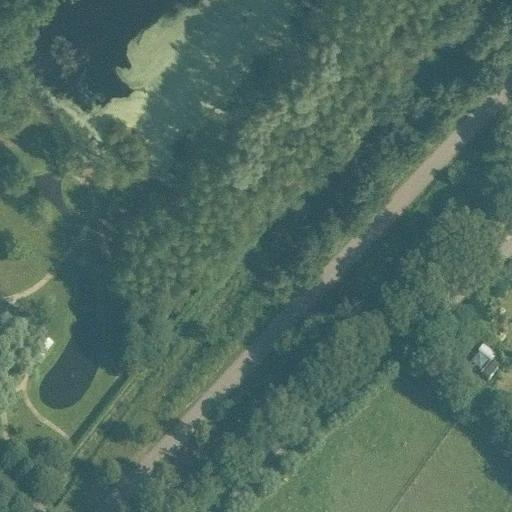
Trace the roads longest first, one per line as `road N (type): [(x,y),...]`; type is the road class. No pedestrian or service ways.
road 1 (unclassified): [(104,511),(511,73)]
road 2 (residential): [(218,511),(511,247)]
